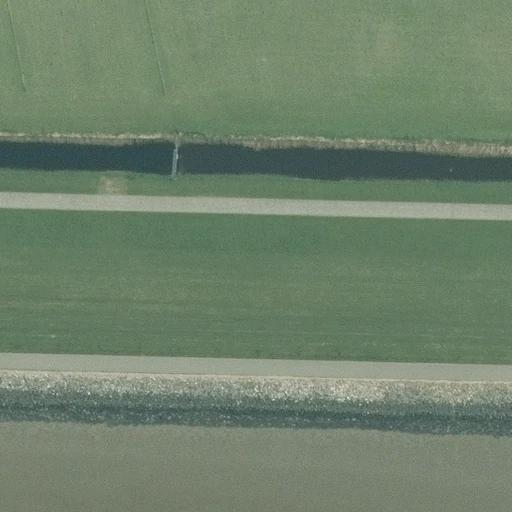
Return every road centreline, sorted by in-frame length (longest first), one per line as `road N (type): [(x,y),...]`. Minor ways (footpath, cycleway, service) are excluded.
road 1 (unclassified): [(511,221),(0,208)]
road 2 (unclassified): [(0,378),(511,390)]
